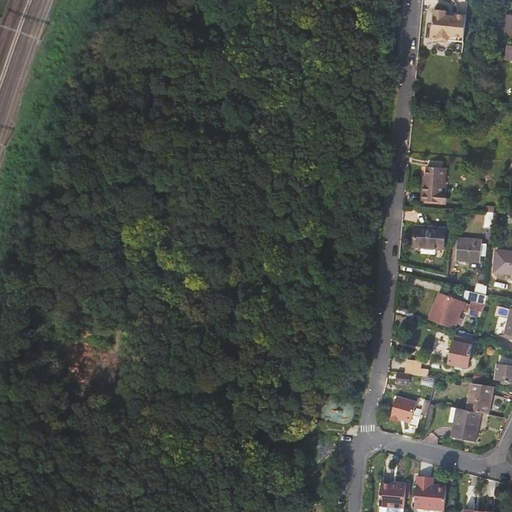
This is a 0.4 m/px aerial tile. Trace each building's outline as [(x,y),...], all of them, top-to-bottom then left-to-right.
[(446,10),(434,9),(431,38),(437,38),(439,41),(446,42),(448,39),(463,41),(466,15),(455,14),(454,16),(445,15),(446,10)] [(511,31),(511,13),(505,13),(503,30),(511,31)] [(443,201),(443,192),(441,191),(441,184),(444,184),(445,168),(426,166),(426,176),(426,179),(423,179),(422,192),(423,192),(423,200),(443,201)] [(486,225),(494,226),(495,211),(487,211),(486,225)] [(459,212),(454,217),(457,221),(463,217),(459,212)] [(446,230),(417,227),(414,247),(423,248),(422,255),(435,256),(436,250),(444,250),(446,230)] [(483,242),(458,239),(456,260),(481,262),(483,242)] [(511,252),(497,251),(495,273),(511,274),(511,252)] [(479,286),(478,293),(487,295),(488,286),(479,286)] [(503,289),(490,286),(489,293),(503,296),(503,289)] [(475,292),(473,300),(484,304),(487,295),(478,293),(475,292)] [(463,302),(440,293),(431,318),(454,327),(456,322),(458,317),(460,310),(463,302)] [(484,304),(473,300),(470,308),(482,312),(484,304)] [(471,304),(463,302),(460,310),(468,312),(471,304)] [(472,346),(473,340),(456,333),(454,342),(472,346)] [(468,366),(472,346),(454,342),(450,363),(468,366)] [(409,360),(406,373),(411,374),(420,375),(422,362),(409,360)] [(511,365),(499,364),(497,380),(511,382),(511,365)] [(410,383),(411,374),(406,373),(399,372),(397,381),(410,383)] [(443,380),(438,379),(434,395),(439,397),(443,380)] [(490,414),(494,386),(473,383),(468,409),(482,412),(490,414)] [(421,409),(428,410),(431,402),(424,400),(424,397),(405,393),(406,391),(397,389),(391,414),(399,415),(400,411),(412,414),(409,423),(417,425),(418,423),(420,424),(422,419),(419,418),(421,409)] [(477,440),(482,412),(468,409),(457,407),(453,436),(477,440)] [(422,419),(426,420),(428,410),(421,409),(419,418),(422,419)] [(436,488),(435,488),(431,488),(431,478),(417,477),(415,508),(444,511),(446,490),(444,486),(439,485),(436,488)] [(407,485),(400,484),(399,487),(393,486),(381,485),(379,507),(405,510),(407,485)]
